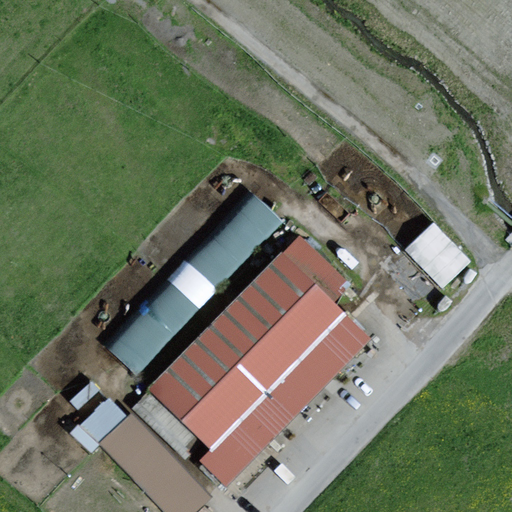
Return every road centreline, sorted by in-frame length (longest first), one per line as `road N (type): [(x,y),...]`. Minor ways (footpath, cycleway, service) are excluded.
road 1 (track): [(508,270),(190,0)]
road 2 (unclassified): [(511,265),(287,511)]
